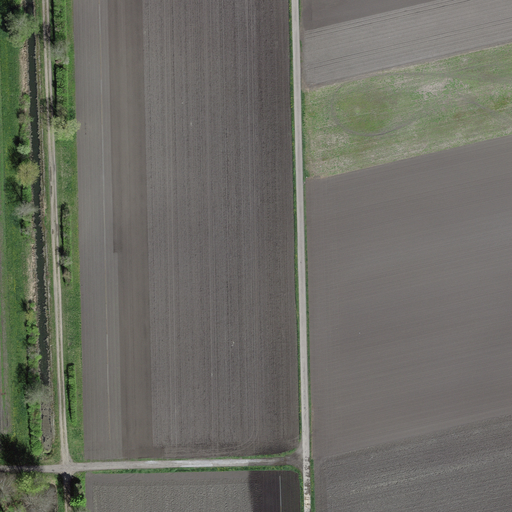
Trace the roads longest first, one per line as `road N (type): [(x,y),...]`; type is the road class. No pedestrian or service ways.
road 1 (track): [(71,511),(43,0)]
road 2 (track): [(308,511),(295,0)]
road 3 (track): [(307,464),(0,472)]
